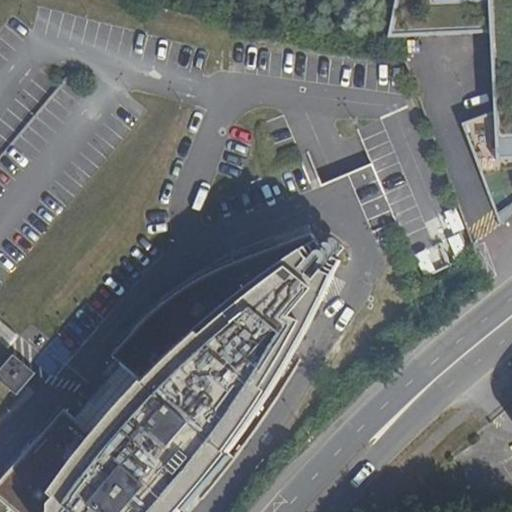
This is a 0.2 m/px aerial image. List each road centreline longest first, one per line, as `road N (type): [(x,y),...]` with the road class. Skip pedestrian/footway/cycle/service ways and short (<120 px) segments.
road 1 (unknown): [(187,242),(333,213),(350,225),(366,266),(294,399),(210,511)]
road 2 (secondary): [(511,299),(414,379),(283,511)]
road 3 (secondary): [(329,511),(384,447),(511,333)]
